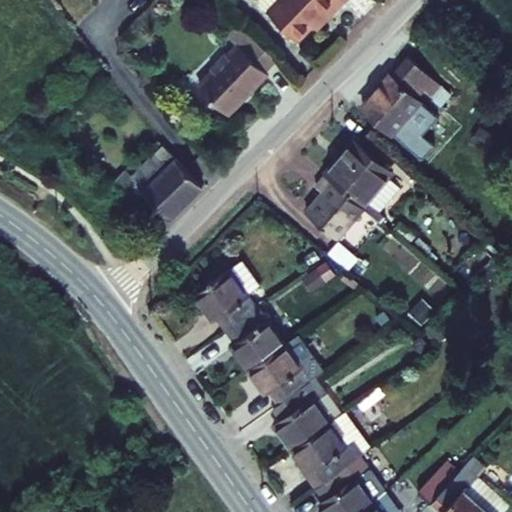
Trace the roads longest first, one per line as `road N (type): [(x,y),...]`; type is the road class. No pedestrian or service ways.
road 1 (unclassified): [(414,0),(104,306)]
road 2 (tertiary): [(252,511),(104,306)]
road 3 (tertiary): [(104,306),(0,214)]
